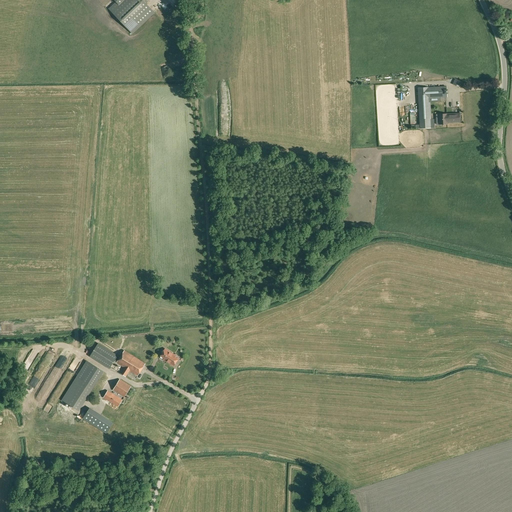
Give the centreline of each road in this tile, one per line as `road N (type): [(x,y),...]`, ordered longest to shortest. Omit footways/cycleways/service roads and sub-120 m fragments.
road 1 (track): [(150,511),(211,372),(187,0)]
road 2 (track): [(511,261),(409,236),(369,236),(342,249),(300,289),(211,319)]
road 3 (unclassified): [(511,194),(500,158),(504,62),(482,0)]
